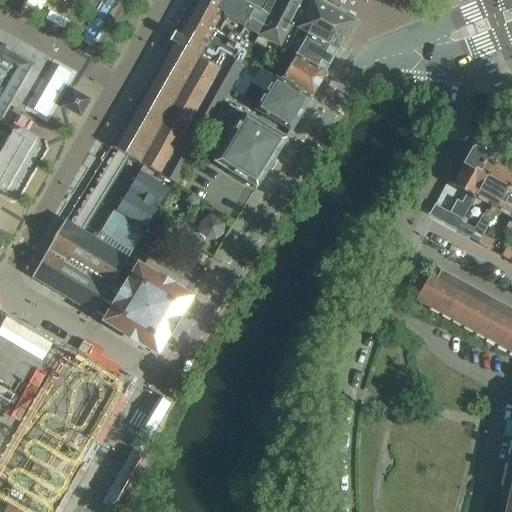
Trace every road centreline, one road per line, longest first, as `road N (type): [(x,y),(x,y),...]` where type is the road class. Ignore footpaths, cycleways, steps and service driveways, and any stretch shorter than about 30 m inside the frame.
road 1 (tertiary): [(167,379),(357,67),(428,46)]
road 2 (tertiary): [(330,511),(336,391),(411,216)]
road 3 (unknown): [(167,0),(113,93),(0,21)]
road 4 (residential): [(5,282),(105,107)]
road 5 (residential): [(167,379),(5,282)]
road 6 (tertiary): [(411,216),(453,131),(451,82),(428,46)]
road 7 (tertiary): [(167,379),(88,511)]
